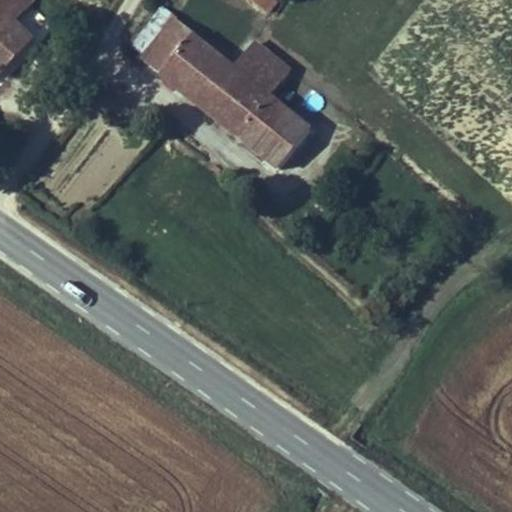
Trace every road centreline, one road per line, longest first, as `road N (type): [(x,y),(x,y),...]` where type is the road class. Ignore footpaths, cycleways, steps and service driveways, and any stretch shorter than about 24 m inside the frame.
road 1 (primary): [(0,224),(410,511)]
road 2 (unclassified): [(123,0),(0,164)]
